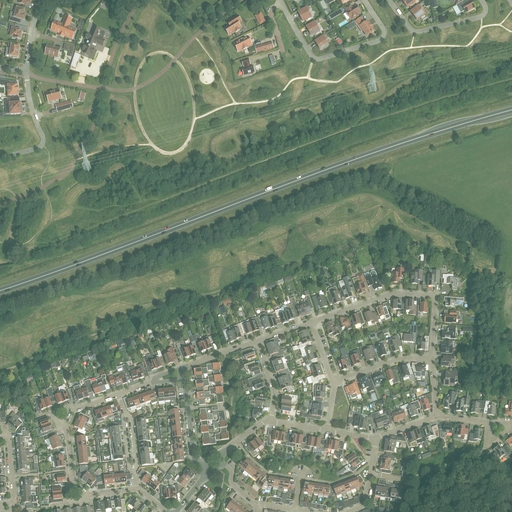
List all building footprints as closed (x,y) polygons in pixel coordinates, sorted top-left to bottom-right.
[(463,5),(461,2),(456,5),(460,13),(464,11),(466,13),(475,8),(471,1),(463,5)] [(425,5),(422,2),(410,12),(417,20),(419,18),(422,22),(427,17),(424,14),(420,9),(425,5)] [(357,15),(361,12),(357,6),(352,9),(350,5),(344,8),(347,12),(346,13),(350,19),(351,18),(353,20),(358,16),(357,15)] [(306,7),(298,12),(303,21),(307,19),(308,20),(311,18),(311,17),(308,11),(310,9),(309,6),(306,7)] [(23,15),(24,13),(25,10),(15,7),(13,13),(16,13),(14,17),(11,16),(9,21),(16,23),(17,19),(24,21),(26,16),(23,15)] [(255,16),(257,20),(259,25),(265,22),(261,13),(255,16)] [(63,38),(64,36),(72,39),(76,30),(69,27),(72,19),(66,16),(62,25),(55,22),(51,30),(59,34),(59,36),(63,38)] [(227,23),(229,26),(225,28),(229,35),(235,31),(236,32),(239,30),(239,29),(241,28),(238,24),(241,22),(237,16),(227,23)] [(355,22),(359,28),(362,32),(363,31),(367,37),(372,34),(373,33),(372,33),(374,32),(372,28),(370,25),(369,25),(367,22),(365,23),(361,18),(355,22)] [(306,27),(309,32),(311,36),(316,33),(316,34),(320,32),(319,31),(320,31),(316,25),(319,23),(317,20),(314,22),(306,27)] [(10,25),(9,28),(12,29),(11,37),(12,37),(12,38),(15,39),(15,38),(20,39),(21,34),(20,33),(21,30),(15,29),(16,26),(10,25)] [(98,38),(100,31),(94,28),(91,35),(88,34),(86,40),(88,41),(86,46),(85,46),(83,51),(84,52),(83,53),(90,56),(91,55),(92,55),(94,50),(93,49),(95,44),(102,46),(104,41),(98,38)] [(326,34),(315,41),(320,50),(325,47),(325,48),(329,46),(328,45),(325,40),(328,38),(326,34)] [(242,50),(243,51),(248,48),(248,47),(252,45),(248,37),(244,39),(243,38),(238,41),(238,42),(234,44),(238,52),(242,50)] [(19,53),(19,51),(20,47),(20,46),(19,46),(13,45),(13,43),(9,42),(9,43),(8,47),(9,47),(11,47),(10,56),(9,56),(10,56),(13,57),(12,58),(17,59),(17,57),(18,58),(18,57),(19,53)] [(274,49),(272,44),(268,45),(270,50),(264,52),(262,47),(263,52),(274,49)] [(262,47),(261,45),(255,47),(257,54),(263,52),(262,47)] [(60,49),(47,46),(45,54),(58,58),(60,49)] [(243,66),(244,69),(242,69),(244,76),(250,74),(251,75),(254,74),(254,73),(255,73),(253,66),(250,67),(249,65),(250,65),(248,59),(242,61),(243,67),(243,66)] [(18,88),(17,88),(16,83),(2,80),(1,85),(8,86),(9,96),(17,96),(17,92),(18,92),(18,88)] [(61,99),(59,90),(46,93),(49,102),(61,99)] [(14,99),(14,98),(8,98),(8,99),(8,104),(9,104),(10,104),(10,108),(6,108),(6,114),(10,114),(10,115),(21,114),(21,103),(20,103),(14,103),(14,99)] [(73,108),(71,101),(60,104),(56,105),(58,112),(62,111),(73,108)] [(399,283),(400,279),(403,279),(404,269),(397,269),(396,274),(392,273),(392,283),(399,283)] [(418,284),(418,281),(422,281),(422,271),(416,270),(416,274),(411,274),(410,277),(411,277),(411,284),(418,284)] [(378,277),(377,277),(376,272),(373,271),(371,272),(370,274),(371,277),(365,279),(368,287),(373,285),(375,290),(382,288),(378,277)] [(435,287),(435,284),(439,284),(440,271),(432,271),(432,276),(428,276),(428,286),(435,287)] [(367,289),(366,285),(364,279),(362,275),(357,276),(358,279),(354,280),(353,281),(353,282),(354,285),(355,285),(359,295),(365,292),(364,291),(367,289)] [(458,279),(452,279),(453,275),(450,275),(447,275),(443,275),(443,278),(444,279),(447,278),(446,284),(450,284),(452,286),(452,290),(457,290),(458,279)] [(353,292),(351,283),(349,277),(343,279),(345,283),(340,285),(341,290),(342,290),(345,299),(352,297),(350,293),(353,292)] [(277,287),(275,282),(266,285),(268,290),(277,287)] [(338,292),(337,292),(336,288),(335,288),(329,290),(329,291),(325,293),(328,300),(332,298),(334,305),(341,302),(338,292)] [(302,304),(305,314),(306,316),(310,314),(311,313),(310,313),(311,313),(309,305),(312,304),(309,295),(305,297),(306,299),(304,300),(304,303),(302,304)] [(321,309),(323,308),(328,307),(324,297),(319,298),(319,296),(312,298),(315,306),(319,305),(321,309)] [(458,306),(458,302),(463,302),(463,299),(444,297),(444,301),(446,301),(445,307),(455,307),(455,305),(458,306)] [(306,316),(305,314),(302,304),(299,305),(298,302),(296,303),(294,298),(290,299),(292,304),(294,310),(297,309),(300,316),(301,317),(306,316)] [(404,315),(404,313),(404,305),(401,304),(401,301),(393,301),(393,310),(398,310),(397,312),(400,313),(400,315),(404,315)] [(416,315),(416,309),(416,306),(413,305),(413,301),(406,301),(406,311),(410,311),(409,315),(416,315)] [(294,310),(292,304),(286,306),(285,305),(283,306),(283,307),(285,314),(285,313),(288,321),(294,319),(291,312),(294,311),(294,310)] [(426,313),(427,304),(421,304),(420,311),(417,310),(417,317),(420,317),(420,316),(421,316),(423,314),(423,313),(426,313)] [(390,318),(386,307),(382,308),(382,306),(376,308),(379,318),(383,316),(385,320),(390,318)] [(289,322),(288,321),(285,313),(285,314),(283,307),(281,307),(281,309),(275,311),(275,313),(277,318),(280,317),(283,324),(289,322)] [(277,319),(277,318),(275,313),(272,314),(272,312),(266,314),(267,318),(268,320),(270,328),(271,328),(277,326),(274,320),(277,319)] [(371,312),(369,313),(369,312),(366,312),(366,313),(364,314),(368,323),(371,322),(372,324),(378,322),(375,313),(372,314),(371,312)] [(449,316),(445,315),(444,323),(452,323),(456,323),(456,320),(459,321),(460,320),(461,319),(461,318),(460,317),(459,317),(459,312),(450,312),(449,316)] [(268,320),(267,318),(264,319),(263,314),(257,316),(257,318),(259,323),(262,322),(265,329),(270,328),(268,320)] [(358,318),(357,315),(351,317),(353,323),(354,325),(354,326),(360,324),(361,325),(365,324),(362,316),(358,318)] [(261,328),(259,323),(257,318),(249,321),(250,324),(253,333),(259,331),(258,329),(261,328)] [(351,329),(348,319),(344,320),(343,318),(338,320),(341,329),(345,327),(346,331),(351,329)] [(246,325),(245,322),(240,324),(242,330),(245,329),(246,333),(247,335),(253,333),(250,324),(246,325)] [(335,328),(333,322),(325,325),(328,335),(333,333),(334,336),(340,334),(338,327),(335,328)] [(239,331),(242,330),(240,324),(235,326),(231,327),(233,332),(235,340),(236,340),(241,338),(241,337),(239,331)] [(402,334),(400,334),(401,342),(404,342),(404,343),(413,343),(416,343),(416,336),(416,326),(410,326),(412,332),(409,336),(404,335),(402,334)] [(456,327),(448,327),(448,332),(442,331),(442,338),(457,339),(457,333),(456,333),(456,327)] [(236,341),(236,340),(235,340),(233,332),(229,333),(228,329),(223,331),(226,340),(229,339),(230,343),(236,341)] [(301,333),(300,330),(294,332),(295,335),(299,334),(301,339),(310,336),(308,331),(301,333)] [(294,351),(300,349),(306,347),(305,344),(312,342),(310,336),(301,339),(302,342),(299,343),(300,346),(297,347),(296,347),(293,347),(293,348),(294,351)] [(401,347),(398,336),(392,338),(393,341),(389,343),(392,353),(399,350),(398,348),(401,347)] [(207,341),(204,342),(207,350),(212,348),(210,344),(213,342),(211,337),(208,338),(208,337),(206,337),(206,339),(207,341)] [(428,347),(429,337),(424,337),(424,340),(418,339),(417,350),(424,350),(424,348),(425,347),(428,347)] [(266,345),(268,351),(279,347),(278,344),(281,343),(280,340),(279,340),(278,338),(272,340),(273,343),(266,345)] [(124,339),(116,342),(118,346),(119,349),(122,348),(121,345),(126,343),(124,339)] [(201,352),(207,350),(204,342),(201,343),(200,341),(197,342),(201,352)] [(385,351),(388,350),(385,341),(378,343),(377,345),(378,346),(375,347),(379,357),(385,355),(384,353),(385,351)] [(452,347),(452,342),(445,341),(445,346),(442,346),(441,353),(452,353),(452,347)] [(183,347),(181,348),(179,344),(176,345),(178,350),(181,349),(185,359),(190,357),(187,348),(184,349),(183,347)] [(192,344),(189,345),(186,346),(187,348),(190,357),(196,354),(192,344)] [(371,353),(374,352),(372,346),(367,348),(367,351),(364,352),(367,361),(373,359),(371,353)] [(278,357),(283,355),(287,354),(285,350),(280,349),(279,347),(268,351),(270,356),(277,353),(278,357)] [(314,348),(312,348),(307,350),(306,347),(300,349),(302,355),(306,353),(307,356),(316,353),(314,348)] [(176,357),(172,348),(167,350),(168,354),(164,356),(167,365),(168,365),(169,366),(171,365),(171,364),(174,363),(173,359),(176,357)] [(342,356),(341,360),(340,360),(339,362),(338,362),(341,372),(347,369),(346,367),(351,365),(345,348),(340,350),(342,356)] [(255,352),(254,352),(253,351),(251,352),(250,349),(242,352),(243,356),(244,355),(246,361),(255,357),(254,354),(256,353),(255,352)] [(361,356),(359,350),(353,352),(354,356),(351,357),(354,366),(355,365),(356,366),(359,365),(359,364),(360,364),(358,357),(361,356)] [(157,360),(154,361),(157,369),(163,367),(159,358),(162,357),(160,351),(157,352),(158,356),(156,357),(157,360)] [(306,366),(312,364),(311,361),(317,359),(316,353),(307,356),(308,359),(306,360),(307,362),(305,363),(306,366)] [(279,360),(274,362),(272,362),(274,368),(283,365),(281,359),(284,358),(283,355),(278,357),(277,357),(279,360)] [(454,364),(454,357),(443,356),(443,360),(441,360),(441,367),(450,367),(450,363),(454,364)] [(152,371),(157,369),(154,361),(153,357),(147,359),(144,360),(147,367),(150,366),(152,371)] [(213,371),(214,376),(220,376),(219,370),(221,370),(220,363),(207,365),(207,368),(207,371),(208,371),(213,371)] [(258,364),(256,365),(251,366),(250,363),(244,365),(246,371),(250,370),(251,373),(253,377),(254,376),(261,374),(260,370),(258,364)] [(138,370),(136,371),(139,379),(144,377),(143,372),(145,371),(143,364),(137,366),(138,370)] [(311,370),(313,373),(323,370),(321,366),(320,365),(320,366),(320,365),(313,367),(312,364),(306,366),(308,372),(311,370)] [(127,373),(125,367),(124,365),(122,366),(124,371),(118,373),(122,385),(128,383),(125,374),(127,373)] [(283,374),(289,372),(287,366),(284,367),(283,365),(274,368),(276,373),(282,371),(283,374)] [(417,368),(411,367),(415,378),(421,378),(421,377),(425,376),(425,373),(425,365),(417,365),(417,368)] [(410,378),(414,377),(411,368),(407,369),(406,369),(405,366),(399,368),(403,378),(410,376),(410,378)] [(208,374),(208,371),(207,371),(207,368),(194,370),(194,376),(196,376),(196,381),(196,382),(203,381),(202,376),(203,375),(208,374)] [(313,376),(310,377),(312,383),(318,381),(317,378),(323,375),(324,375),(324,374),(323,370),(313,373),(313,376)] [(392,372),(391,371),(391,370),(385,372),(389,381),(393,380),(394,384),(399,382),(396,371),(392,372)] [(130,373),(132,378),(133,381),(139,379),(136,371),(130,373)] [(122,385),(118,373),(118,372),(113,375),(108,377),(110,384),(115,382),(117,387),(122,385)] [(278,379),(280,385),(289,382),(287,376),(290,375),(289,372),(283,374),(284,377),(278,379)] [(386,379),(383,372),(372,376),(376,386),(384,383),(383,380),(386,379)] [(444,379),(444,385),(454,386),(454,383),(457,383),(457,372),(446,372),(445,379),(444,379)] [(96,380),(98,384),(101,393),(106,391),(105,386),(107,385),(105,378),(106,378),(105,375),(101,376),(102,379),(96,380)] [(221,375),(220,376),(214,376),(208,377),(208,380),(209,383),(214,383),(215,383),(215,388),(222,388),(221,387),(221,382),(222,382),(221,375)] [(259,382),(258,380),(257,377),(248,380),(250,386),(254,384),(256,390),(265,387),(263,381),(259,382)] [(368,380),(367,377),(359,380),(363,390),(366,389),(368,393),(375,390),(371,379),(368,380)] [(101,393),(98,384),(96,380),(91,382),(90,380),(87,381),(89,386),(92,385),(95,395),(101,393)] [(196,382),(196,381),(195,381),(196,388),(197,388),(198,393),(204,393),(203,388),(204,387),(209,386),(209,383),(208,380),(203,381),(196,382)] [(83,390),(81,390),(84,399),(90,397),(87,388),(86,387),(89,386),(87,381),(84,382),(85,385),(84,386),(83,387),(83,388),(83,389),(83,390)] [(347,387),(350,396),(351,398),(360,395),(356,381),(352,383),(353,385),(347,387)] [(290,384),(289,382),(280,385),(282,390),(288,388),(290,393),(296,393),(294,386),(293,386),(292,384),(291,384),(290,384)] [(312,392),(313,392),(325,393),(325,387),(319,387),(319,384),(315,384),(313,384),(313,387),(312,392)] [(71,389),(74,397),(77,396),(78,401),(84,399),(81,390),(79,386),(74,388),(71,389)] [(60,394),(59,391),(56,393),(55,390),(53,391),(52,387),(50,388),(49,388),(49,389),(52,396),(54,395),(58,404),(63,402),(60,394)] [(60,394),(63,402),(69,400),(67,396),(70,395),(68,388),(65,389),(64,387),(59,389),(59,391),(60,394)] [(223,403),(223,397),(222,394),(223,394),(223,387),(221,387),(222,388),(215,388),(209,389),(210,392),(210,395),(215,395),(216,395),(217,403),(223,403)] [(153,392),(153,391),(149,393),(148,391),(145,392),(146,394),(147,393),(150,401),(151,404),(158,402),(158,399),(156,390),(153,392)] [(156,390),(158,399),(158,402),(165,401),(165,398),(164,390),(156,390)] [(211,398),(210,395),(210,392),(204,393),(198,393),(197,393),(197,400),(198,400),(199,405),(205,405),(205,399),(211,398)] [(315,398),(315,401),(317,402),(322,402),(322,398),(325,399),(325,393),(313,392),(313,398),(315,398)] [(454,406),(454,403),(455,393),(451,392),(450,394),(444,400),(443,406),(444,408),(449,409),(449,405),(454,406)] [(146,394),(142,395),(145,403),(150,401),(147,393),(146,394)] [(423,396),(419,398),(420,402),(423,411),(430,409),(429,405),(432,404),(431,393),(423,396)] [(146,406),(145,403),(142,395),(139,396),(138,394),(135,395),(136,397),(137,397),(140,405),(141,408),(146,406)] [(246,404),(255,405),(257,406),(258,402),(266,403),(267,396),(257,395),(257,399),(255,399),(254,401),(251,401),(246,401),(246,404)] [(281,404),(282,404),(291,405),(291,402),(293,403),(293,402),(296,402),(297,396),(289,395),(289,399),(282,398),(281,404)] [(136,397),(132,399),(135,407),(140,405),(137,397),(136,397)] [(34,399),(37,406),(37,407),(38,408),(40,407),(41,410),(47,408),(44,400),(43,398),(37,400),(37,398),(34,399)] [(49,398),(44,400),(47,408),(52,406),(49,398)] [(469,408),(469,406),(470,400),(462,398),(459,401),(457,400),(456,411),(463,412),(464,408),(465,407),(469,408)] [(132,399),(127,400),(128,403),(125,404),(127,410),(135,407),(132,399)] [(316,405),(317,402),(315,401),(311,401),(310,404),(314,405),(313,410),(322,412),(323,406),(316,405)] [(421,409),(418,401),(411,403),(409,407),(407,407),(411,418),(418,415),(416,411),(417,410),(421,409)] [(478,414),(478,410),(479,409),(480,408),(484,409),(485,402),(477,401),(474,403),(472,403),(471,413),(478,414)] [(488,409),(487,415),(494,416),(495,407),(489,406),(489,402),(486,401),(485,409),(488,409)] [(288,412),(287,415),(295,416),(296,411),(293,410),(293,409),(291,409),(292,405),(291,405),(282,404),(281,410),(288,412)] [(113,415),(121,412),(119,406),(116,407),(115,405),(110,407),(113,415)] [(260,406),(257,406),(255,405),(254,408),(252,418),(257,419),(259,417),(260,414),(262,415),(263,409),(259,409),(260,406)] [(103,407),(104,409),(105,408),(108,417),(109,419),(114,417),(113,415),(110,407),(106,408),(106,406),(103,407)] [(401,411),(397,412),(400,421),(403,420),(406,418),(404,411),(406,411),(405,406),(400,408),(401,411)] [(105,408),(104,409),(100,410),(103,418),(108,417),(105,408)] [(201,422),(207,421),(213,420),(213,414),(207,415),(207,414),(206,409),(200,409),(200,415),(199,416),(200,422),(201,422)] [(100,410),(97,411),(95,412),(96,414),(93,415),(96,424),(104,421),(103,418),(100,410)] [(314,416),(321,417),(322,412),(313,410),(312,413),(310,413),(309,414),(308,418),(314,419),(314,416)] [(392,416),(394,421),(394,423),(398,421),(398,422),(400,421),(397,412),(392,414),(390,410),(387,411),(389,416),(392,416)] [(380,416),(381,420),(383,427),(384,427),(384,428),(385,428),(388,427),(389,426),(388,425),(389,425),(389,424),(392,423),(389,416),(387,411),(384,412),(385,414),(380,416)] [(214,426),(214,429),(220,428),(226,428),(227,428),(227,421),(226,421),(224,413),(218,413),(219,422),(213,423),(214,426)] [(352,418),(348,417),(347,424),(349,425),(354,422),(354,427),(359,428),(361,419),(361,418),(357,418),(358,414),(353,413),(352,418)] [(77,420),(77,421),(85,425),(86,422),(88,423),(91,418),(85,415),(84,418),(79,416),(79,417),(77,416),(76,420),(77,420)] [(19,419),(20,418),(18,417),(17,416),(16,417),(14,419),(12,418),(7,425),(11,428),(19,419)] [(44,417),(35,420),(34,421),(36,423),(38,422),(40,428),(50,424),(48,419),(45,420),(44,417)] [(372,425),(371,418),(365,417),(365,420),(361,419),(359,428),(359,429),(365,430),(366,423),(368,423),(368,426),(372,425)] [(378,421),(377,417),(371,419),(372,424),(376,423),(378,429),(383,427),(381,420),(378,421)] [(22,421),(19,419),(11,428),(15,432),(22,424),(22,421)] [(85,425),(77,421),(74,427),(79,429),(77,432),(85,435),(86,432),(84,431),(85,429),(83,428),(85,425)] [(208,426),(207,421),(201,422),(202,427),(201,427),(201,434),(202,434),(202,433),(209,433),(215,432),(214,429),(214,426),(209,426),(208,426)] [(50,424),(40,428),(41,431),(40,431),(40,433),(40,434),(40,437),(48,435),(47,432),(52,430),(50,424)] [(452,434),(454,425),(444,424),(443,430),(439,430),(440,438),(445,439),(446,433),(452,434)] [(432,431),(431,429),(430,426),(423,428),(427,438),(429,438),(432,439),(439,437),(438,430),(433,431),(432,431)] [(454,435),(454,439),(461,440),(466,441),(467,433),(468,429),(464,429),(465,426),(464,426),(459,426),(458,426),(457,435),(454,435)] [(215,435),(215,438),(216,441),(229,440),(228,433),(227,433),(226,428),(220,428),(221,433),(220,434),(215,435)] [(481,441),(482,430),(475,429),(475,433),(474,434),(469,433),(468,442),(476,443),(479,440),(481,441)] [(413,433),(416,441),(417,444),(420,443),(426,442),(424,435),(421,436),(418,430),(413,432),(413,433)] [(267,442),(266,443),(272,444),(274,444),(274,441),(278,442),(279,433),(279,431),(275,431),(274,432),(273,438),(271,438),(271,435),(268,435),(268,436),(267,442)] [(216,444),(216,441),(215,438),(210,438),(209,438),(209,433),(202,433),(202,434),(203,439),(202,439),(203,446),(216,444)] [(279,433),(278,442),(281,442),(280,445),(286,446),(287,441),(284,440),(285,434),(279,433)] [(287,441),(286,446),(290,447),(292,447),(293,444),(296,445),(297,436),(296,436),(296,434),(292,433),(292,435),(291,435),(290,441),(287,441)] [(407,435),(408,436),(409,441),(406,442),(408,448),(411,447),(417,447),(418,447),(417,444),(416,441),(413,433),(407,435)] [(29,437),(29,434),(23,434),(23,437),(16,438),(16,444),(25,443),(28,443),(28,441),(27,441),(26,440),(25,440),(24,437),(29,437)] [(50,439),(52,445),(60,442),(58,436),(53,438),(52,435),(44,438),(45,441),(50,439)] [(297,436),(296,445),(299,445),(298,448),(301,448),(301,450),(304,450),(304,449),(305,443),(302,443),(303,437),(297,436)] [(305,443),(304,449),(306,450),(310,450),(311,447),(313,447),(315,439),(309,438),(309,440),(308,444),(305,443)] [(258,439),(253,442),(258,449),(263,446),(258,439)] [(313,447),(313,452),(315,453),(322,454),(322,452),(323,446),(320,446),(321,440),(315,439),(313,447)] [(323,446),(322,452),(327,453),(328,450),(331,450),(333,442),(332,442),(332,440),(328,439),(328,441),(327,441),(326,447),(323,446)] [(396,448),(397,442),(386,440),(385,446),(394,448),(396,448)] [(249,445),(248,445),(249,447),(252,450),(249,452),(253,458),(258,454),(256,451),(258,449),(253,442),(252,442),(251,441),(248,443),(248,444),(249,445)] [(333,442),(331,450),(335,451),(334,453),(334,454),(337,458),(340,459),(342,456),(342,455),(343,450),(337,449),(338,446),(339,446),(340,443),(340,442),(335,441),(334,442),(333,442)] [(60,442),(52,445),(54,450),(49,451),(50,454),(58,452),(57,449),(62,447),(60,442)] [(393,453),(394,448),(385,446),(384,452),(390,453),(390,456),(394,457),(395,453),(393,453)] [(500,461),(499,459),(503,456),(505,458),(511,454),(506,447),(502,450),(499,446),(493,450),(495,454),(491,456),(496,464),(500,461)] [(342,455),(342,456),(345,460),(346,462),(347,461),(349,464),(357,459),(353,454),(347,458),(345,455),(346,450),(343,450),(342,455)] [(52,463),(55,462),(64,461),(63,455),(58,456),(58,452),(50,454),(52,463)] [(384,459),(383,459),(381,458),(380,464),(391,466),(391,461),(393,461),(394,457),(391,457),(384,456),(384,459)] [(351,466),(349,468),(350,470),(352,473),(353,472),(355,471),(356,470),(357,470),(355,467),(356,466),(360,463),(357,459),(349,464),(351,466)] [(238,466),(245,471),(251,463),(247,460),(244,463),(242,461),(238,466)] [(52,472),(60,471),(60,468),(65,467),(66,466),(66,463),(65,463),(64,463),(64,461),(55,462),(56,468),(52,469),(52,472)] [(249,474),(255,467),(251,463),(245,471),(243,472),(245,474),(246,472),(249,474)] [(27,470),(27,464),(18,465),(18,471),(22,470),(22,473),(28,473),(28,470),(27,470)] [(390,471),(391,466),(380,464),(380,470),(382,470),(381,473),(388,474),(391,474),(392,471),(390,471)] [(86,484),(92,477),(93,475),(89,471),(82,466),(80,467),(81,473),(82,474),(85,476),(82,480),(86,484)] [(184,474),(191,479),(192,478),(194,477),(193,476),(194,475),(192,473),(194,471),(191,468),(189,467),(188,466),(186,469),(187,470),(184,474)] [(253,477),(259,470),(255,467),(249,474),(253,477)] [(253,477),(256,481),(263,473),(259,470),(253,477)] [(146,485),(151,478),(145,472),(141,477),(143,479),(142,481),(146,485)] [(61,476),(60,473),(52,474),(53,480),(57,480),(58,483),(66,482),(66,476),(61,476)] [(128,474),(120,475),(121,483),(122,483),(122,484),(125,483),(127,483),(126,480),(129,480),(131,480),(131,473),(128,474)] [(263,473),(256,481),(255,483),(262,489),(264,486),(267,480),(268,477),(267,477),(263,473)] [(190,481),(191,479),(184,474),(181,478),(188,484),(189,482),(189,483),(190,481)] [(356,477),(357,478),(352,480),(355,489),(363,486),(362,482),(363,481),(363,482),(364,481),(359,475),(359,476),(360,476),(356,477)] [(96,485),(98,483),(103,483),(102,477),(98,478),(96,476),(94,479),(92,477),(86,484),(91,487),(94,483),(96,485)] [(21,487),(30,486),(30,481),(35,480),(34,477),(28,478),(28,481),(21,482),(21,487)] [(269,477),(268,477),(267,480),(264,486),(273,487),(275,478),(269,477)] [(146,485),(150,488),(156,481),(151,478),(146,485)] [(187,485),(188,484),(181,478),(177,483),(184,488),(185,487),(186,487),(187,485)] [(351,491),(355,489),(352,480),(347,482),(351,491)] [(156,481),(150,488),(155,491),(160,485),(156,481)] [(346,493),(351,491),(347,482),(342,484),(346,493)] [(175,489),(169,490),(170,499),(176,498),(176,493),(179,493),(178,484),(175,485),(175,489)] [(346,493),(342,484),(338,485),(341,494),(346,493)] [(385,488),(384,488),(382,488),(380,497),(385,498),(388,498),(390,484),(386,484),(385,488)] [(390,499),(395,500),(397,490),(394,490),(393,490),(394,485),(390,484),(388,498),(390,499)] [(53,491),(53,494),(62,493),(61,487),(56,488),(56,485),(49,486),(50,489),(50,490),(53,491)] [(336,496),(341,494),(338,485),(333,487),(336,496)] [(165,499),(170,499),(169,490),(164,491),(163,486),(160,487),(161,495),(164,494),(165,499)] [(330,487),(325,486),(323,495),(329,496),(333,497),(331,487),(330,487)] [(399,491),(397,490),(395,500),(395,502),(403,503),(404,500),(406,487),(401,486),(400,491),(399,491)] [(205,489),(202,494),(209,500),(212,495),(214,496),(216,494),(211,490),(209,493),(205,489)] [(251,492),(250,494),(253,497),(255,499),(258,495),(259,494),(254,489),(251,492)] [(51,503),(58,503),(57,500),(62,499),(62,493),(53,494),(53,497),(51,498),(51,500),(50,500),(51,503)] [(202,494),(198,499),(202,502),(200,504),(205,508),(206,509),(208,506),(205,504),(209,500),(202,494)] [(22,498),(23,503),(26,503),(26,506),(33,506),(32,503),(31,503),(31,497),(22,498)] [(136,511),(137,511),(139,508),(136,506),(139,502),(134,497),(129,505),(134,508),(130,511),(136,511)] [(114,500),(115,505),(115,509),(116,509),(121,508),(121,511),(125,511),(125,504),(121,504),(121,499),(114,500)] [(115,511),(116,509),(115,509),(115,505),(111,505),(111,500),(104,501),(105,506),(106,510),(111,509),(111,511),(115,511)] [(105,511),(106,510),(105,506),(102,507),(101,501),(95,502),(95,511),(99,511),(102,511),(101,511),(105,511)] [(226,508),(230,511),(236,504),(232,501),(229,505),(226,508)] [(194,503),(191,508),(195,511),(198,511),(199,511),(201,511),(203,510),(205,508),(200,504),(198,506),(194,503)]
